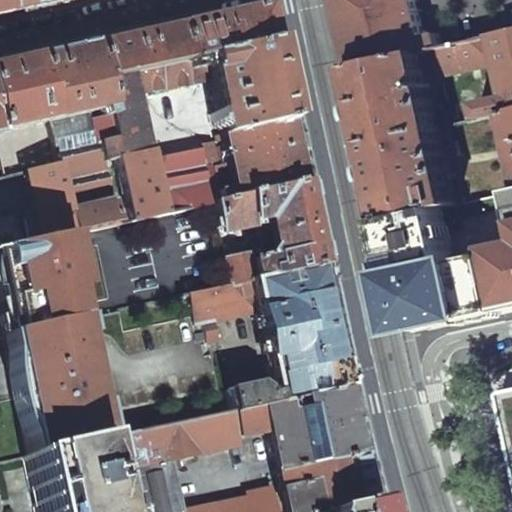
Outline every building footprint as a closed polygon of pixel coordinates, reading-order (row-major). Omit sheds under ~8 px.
[(59,0),(0,0),(3,14),(31,8),(59,1),(59,0)] [(417,0),(340,0),(346,22),(356,68),(424,53),(429,52),(426,38),(417,0)] [(184,61),(268,43),(265,25),(261,7),(211,18),(173,27),(180,62),(184,61)] [(131,36),(90,45),(98,80),(129,73),(180,62),(173,27),(131,36)] [(511,93),(511,97),(481,105),(485,119),(511,112),(511,32),(499,36),(511,93)] [(439,34),(426,38),(429,52),(442,49),(439,34)] [(442,49),(429,52),(434,72),(442,79),(492,67),(498,59),(493,37),(442,49)] [(268,43),(184,61),(187,71),(204,68),(206,78),(215,122),(224,166),(230,190),(213,193),(215,204),(299,186),(284,114),(268,43)] [(31,59),(45,123),(85,114),(97,111),(99,119),(106,117),(98,80),(90,45),(40,57),(31,59)] [(424,53),(431,88),(433,88),(433,86),(442,79),(434,72),(429,52),(424,53)] [(424,53),(356,68),(365,111),(372,144),(440,129),(431,88),(424,53)] [(26,60),(0,65),(0,132),(45,123),(31,59),(26,60)] [(180,62),(129,73),(133,95),(147,92),(148,96),(162,93),(162,91),(200,83),(206,78),(204,68),(187,71),(184,61),(180,62)] [(113,139),(94,143),(99,165),(112,161),(145,152),(133,95),(129,73),(98,80),(106,117),(113,139)] [(85,114),(45,123),(47,131),(55,167),(68,236),(112,226),(106,199),(99,165),(94,143),(113,139),(106,117),(99,119),(87,120),(85,114)] [(483,119),(456,125),(462,150),(489,144),(483,119)] [(440,129),(372,144),(382,187),(389,220),(445,207),(456,204),(442,134),(446,133),(445,127),(440,129)] [(32,153),(27,154),(30,171),(55,167),(47,131),(30,136),(32,153)] [(145,152),(112,161),(119,195),(125,224),(197,208),(210,205),(215,204),(213,193),(230,190),(224,166),(215,167),(210,144),(197,146),(198,150),(150,160),(148,151),(145,152)] [(13,151),(0,152),(0,171),(2,178),(18,175),(13,151)] [(30,171),(24,173),(32,211),(38,242),(58,238),(63,237),(68,236),(55,167),(30,171)] [(215,204),(210,205),(215,230),(254,222),(268,219),(280,276),(318,268),(314,251),(299,186),(215,204)] [(119,195),(106,199),(112,226),(125,224),(119,195)] [(471,202),(474,215),(485,213),(481,200),(471,202)] [(445,207),(389,220),(400,271),(402,282),(414,332),(480,318),(496,314),(511,311),(499,256),(458,264),(457,258),(445,207)] [(32,211),(19,214),(25,245),(38,242),(32,211)] [(14,216),(0,219),(0,250),(20,246),(14,216)] [(251,261),(249,261),(252,281),(280,276),(268,219),(254,222),(261,260),(251,262),(251,261)] [(63,237),(58,238),(61,253),(66,251),(63,237)] [(20,246),(0,250),(0,301),(0,302),(7,335),(68,321),(65,307),(104,299),(92,246),(66,251),(61,253),(58,238),(38,242),(25,245),(20,246)] [(511,311),(511,310),(511,243),(497,246),(499,256),(511,311)] [(248,255),(221,261),(222,263),(226,287),(245,283),(252,281),(249,261),(248,255)] [(252,281),(245,283),(251,313),(270,394),(272,405),(345,389),(342,375),(334,340),(327,307),(318,268),(280,276),(252,281)] [(211,322),(251,313),(245,283),(226,287),(183,297),(190,326),(198,324),(203,344),(206,343),(216,341),(211,322)] [(80,370),(203,344),(202,341),(198,324),(190,326),(188,316),(120,331),(116,311),(70,321),(80,370)] [(68,321),(7,335),(0,336),(0,337),(26,459),(88,446),(96,444),(91,421),(80,370),(70,321),(68,321)] [(91,421),(217,394),(206,343),(203,344),(80,370),(91,421)] [(254,385),(226,390),(231,414),(256,408),(265,407),(263,396),(261,390),(254,385)] [(265,407),(256,408),(262,435),(274,493),(278,511),(334,511),(369,505),(357,447),(345,389),(272,405),(265,407)] [(511,391),(500,394),(511,450),(511,391)] [(270,394),(263,396),(265,407),(272,405),(270,394)] [(231,414),(119,439),(135,511),(278,511),(274,493),(190,511),(178,511),(167,462),(236,447),(234,441),(262,435),(256,408),(231,414)] [(20,460),(32,511),(102,511),(88,446),(26,459),(20,460)]
